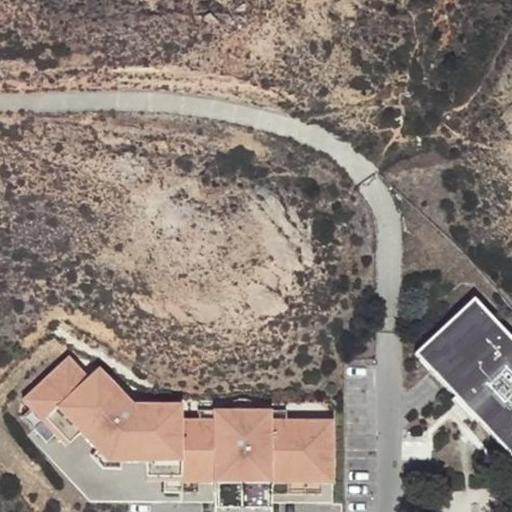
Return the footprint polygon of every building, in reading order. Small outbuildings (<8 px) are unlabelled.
[(511,338),(474,298),(414,355),(511,459),(511,338)] [(162,405),(132,405),(111,383),(108,391),(91,383),(87,379),(68,358),(22,401),(31,411),(37,405),(48,416),(41,422),(65,447),(80,434),(107,464),(145,463),(146,483),(212,483),(212,503),(212,509),(223,509),(222,511),(258,511),(259,509),(270,509),(270,503),(332,504),(332,422),(286,421),(261,421),(261,411),(223,411),(223,421),(198,421),(180,421),(175,421),(159,412),(162,405)] [(108,391),(111,383),(98,369),(87,379),(91,383),(108,391)] [(159,412),(175,421),(180,421),(180,405),(162,405),(159,412)] [(223,421),(223,411),(198,411),(198,421),(223,421)] [(286,412),(261,411),(261,421),(286,421),(286,412)]
